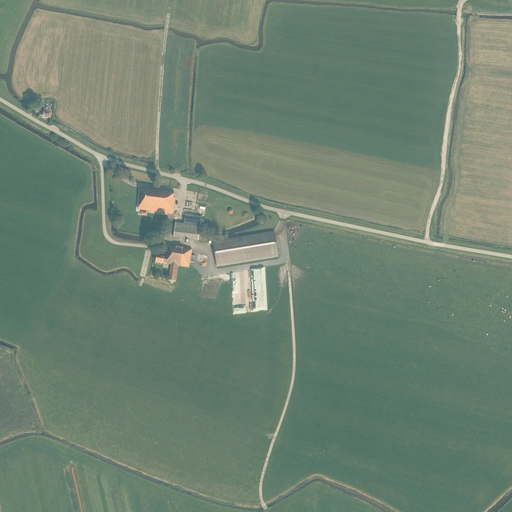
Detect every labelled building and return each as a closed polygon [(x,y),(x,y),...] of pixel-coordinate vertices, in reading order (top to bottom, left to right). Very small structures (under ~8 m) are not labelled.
[(41,116),(47,118),(48,117),(50,117),(52,114),(50,113),(51,111),(45,108),(41,116)] [(174,192),(153,190),(141,189),(138,210),(162,213),(164,213),(163,217),(170,218),(170,214),(173,214),(175,198),(173,198),(174,192)] [(201,218),(185,216),(184,224),(200,225),(201,218)] [(175,224),(174,239),(199,242),(200,227),(175,224)] [(213,242),(217,267),(278,257),(274,232),(213,242)] [(189,268),(190,262),(194,263),(195,256),(191,256),(192,250),(169,246),(168,251),(168,250),(166,258),(164,258),(157,257),(156,263),(163,264),(163,263),(166,264),(171,265),(168,281),(176,282),(178,266),(189,268)]
